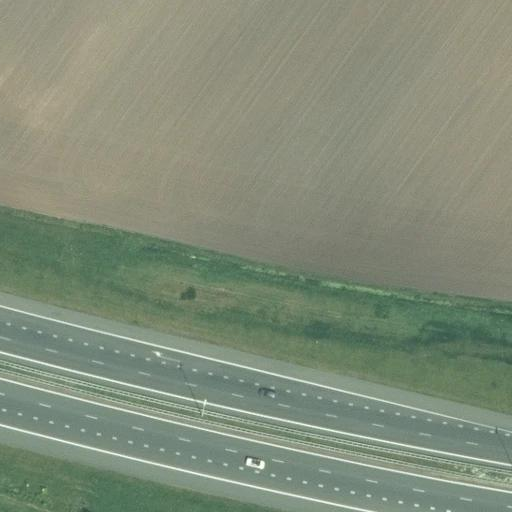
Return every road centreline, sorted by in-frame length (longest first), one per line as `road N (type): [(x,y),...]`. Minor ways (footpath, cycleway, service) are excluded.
road 1 (motorway): [(511,452),(185,386),(0,338)]
road 2 (motorway): [(0,395),(228,452),(511,508)]
